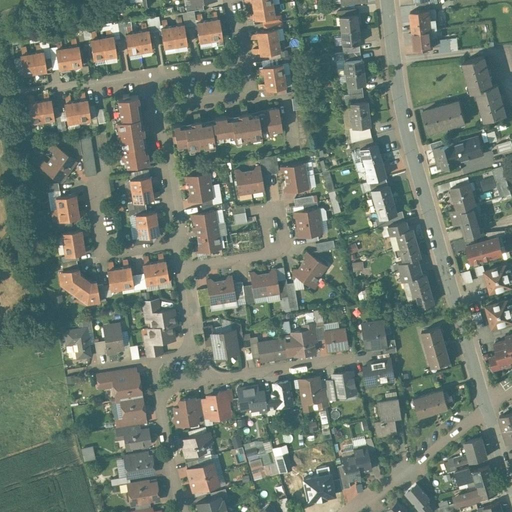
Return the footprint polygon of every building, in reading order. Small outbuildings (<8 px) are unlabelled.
[(124,0),(112,0),(114,8),(125,6),(124,0)] [(203,2),(191,4),(191,3),(186,4),(187,11),(204,9),(203,2)] [(272,4),(252,7),(253,12),(247,13),(248,18),(254,17),(254,19),(274,16),(272,4)] [(428,9),(410,12),(413,31),(431,29),(437,28),(436,19),(430,20),(428,9)] [(216,12),(211,13),(212,19),(207,20),(210,40),(222,38),(219,18),(217,18),(216,12)] [(203,21),(201,14),(197,15),(198,21),(196,22),(199,42),(210,40),(207,20),(203,21)] [(356,14),(341,16),(341,23),(340,24),(340,30),(357,28),(356,14)] [(181,17),(176,18),(177,25),(172,26),(175,45),(187,43),(184,24),(182,24),(181,17)] [(172,26),(167,26),(166,20),(161,21),(162,27),(160,28),(163,47),(175,45),(172,26)] [(146,23),(141,24),(142,30),(137,31),(140,51),(152,49),(149,29),(147,30),(146,23)] [(132,32),(131,26),(126,26),(127,33),(125,33),(128,53),(140,51),(137,31),(132,32)] [(276,28),(256,31),(256,33),(250,34),(251,39),(257,38),(258,43),(278,39),(276,28)] [(357,28),(340,30),(341,37),(343,36),(344,44),(359,42),(357,28)] [(111,35),(110,29),(105,30),(106,36),(101,37),(104,57),(116,55),(113,35),(111,35)] [(431,29),(413,31),(415,49),(432,47),(431,38),(432,38),(431,29)] [(101,37),(97,38),(95,31),(91,32),(92,39),(90,39),(93,59),(104,57),(101,37)] [(77,45),(75,38),(71,39),(72,46),(67,47),(70,66),(82,64),(78,45),(77,45)] [(449,38),(440,40),(440,46),(438,46),(439,52),(451,51),(449,38)] [(278,39),(258,43),(259,48),(252,49),(253,53),(260,53),(260,54),(280,51),(278,39)] [(67,47),(62,47),(61,41),(56,42),(57,48),(55,48),(58,68),(70,66),(67,47)] [(41,51),(40,44),(35,45),(36,52),(31,52),(35,72),(46,70),(43,50),(41,51)] [(27,53),(26,47),(21,47),(22,54),(20,54),(23,74),(35,72),(31,52),(27,53)] [(359,50),(343,52),(344,60),(344,61),(360,59),(359,50)] [(492,84),(484,55),(463,61),(472,91),(476,89),(484,119),(505,113),(497,83),(492,84)] [(360,59),(344,61),(345,73),(362,71),(361,59),(360,59)] [(282,63),(262,66),(262,68),(255,69),(256,74),(263,73),(264,78),(283,75),(282,63)] [(362,71),(345,73),(346,85),(363,83),(362,71)] [(283,75),(264,78),(264,83),(258,84),(259,89),(265,88),(266,90),(285,87),(283,75)] [(48,92),(43,93),(44,100),(39,100),(42,120),(54,118),(51,99),(49,99),(48,92)] [(362,92),(351,94),(352,102),(363,101),(362,92)] [(84,93),(79,93),(80,100),(75,101),(79,121),(90,119),(88,105),(87,99),(85,99),(84,93)] [(129,96),(129,93),(122,94),(122,97),(117,98),(121,119),(116,119),(118,131),(120,130),(121,135),(118,135),(120,146),(142,142),(141,132),(145,132),(146,134),(149,133),(147,121),(144,122),(144,125),(140,126),(136,101),(139,100),(138,94),(129,96)] [(351,94),(344,95),(345,104),(349,103),(352,102),(351,94)] [(34,101),(33,95),(28,95),(29,102),(27,102),(31,122),(42,120),(39,100),(34,101)] [(75,101),(71,102),(70,95),(65,96),(66,102),(64,103),(67,122),(79,121),(75,101)] [(458,100),(422,111),(428,131),(464,120),(458,100)] [(352,102),(349,103),(350,115),(367,113),(365,101),(352,102)] [(94,104),(88,105),(90,119),(91,124),(97,123),(95,109),(94,104)] [(226,116),(215,117),(215,120),(200,123),(200,120),(194,121),(194,124),(179,126),(179,123),(173,124),(174,133),(172,133),(173,140),(175,139),(176,144),(187,143),(187,148),(199,146),(198,143),(203,143),(203,145),(214,143),(214,139),(234,135),(234,140),(246,138),(245,136),(249,135),(250,138),(272,134),(271,131),(282,130),(281,125),(283,125),(282,118),(280,118),(278,107),(267,109),(267,112),(248,115),(247,112),(241,113),(241,116),(226,118),(226,116)] [(103,108),(95,109),(97,123),(106,122),(103,108)] [(307,108),(295,110),(300,150),(311,148),(307,108)] [(367,113),(350,115),(352,127),(368,125),(367,113)] [(373,135),(362,137),(364,143),(374,141),(373,135)] [(478,136),(453,144),(458,161),(484,153),(478,136)] [(443,139),(429,143),(431,149),(433,149),(432,149),(445,145),(443,139)] [(497,143),(499,149),(508,148),(507,141),(497,143)] [(142,142),(120,146),(122,157),(125,156),(126,167),(149,163),(147,152),(144,152),(142,142)] [(445,145),(432,149),(433,149),(437,162),(440,161),(442,169),(459,164),(458,161),(453,144),(452,143),(445,145)] [(376,144),(360,148),(363,160),(379,155),(376,144)] [(76,160),(58,147),(50,157),(68,170),(71,165),(72,166),(76,160)] [(379,155),(363,160),(367,172),(382,168),(383,168),(379,155)] [(265,156),(259,157),(260,165),(262,175),(267,174),(265,156)] [(68,170),(50,157),(42,168),(60,181),(65,175),(64,174),(68,170)] [(304,162),(280,166),(281,170),(285,172),(286,178),(306,175),(304,162)] [(256,166),(253,170),(247,170),(251,192),(264,189),(262,175),(260,165),(256,166)] [(510,194),(502,166),(491,169),(500,197),(510,194)] [(382,168),(367,172),(369,180),(384,176),(382,168)] [(247,170),(242,171),(238,169),(234,169),(238,194),(251,192),(247,170)] [(209,171),(184,175),(185,179),(189,182),(190,188),(211,184),(209,171)] [(149,175),(129,178),(131,190),(151,187),(150,182),(157,181),(156,176),(149,177),(149,175)] [(306,175),(286,178),(286,184),(284,188),(284,191),(308,188),(306,175)] [(369,180),(368,180),(370,189),(387,184),(384,176),(369,180)] [(465,182),(450,186),(456,209),(475,204),(471,190),(468,191),(465,182)] [(211,184),(190,188),(190,193),(188,197),(188,201),(200,199),(212,198),(213,197),(211,184)] [(387,184),(370,189),(374,204),(391,199),(387,184)] [(151,187),(131,190),(133,202),(153,199),(152,197),(159,196),(158,191),(152,192),(151,187)] [(75,193),(55,197),(57,208),(77,205),(76,200),(82,199),(82,194),(75,195),(75,193)] [(313,195),(293,198),(294,205),(302,204),(314,202),(313,195)] [(391,199),(374,204),(378,218),(395,213),(395,212),(391,199)] [(314,202),(302,204),(303,210),(317,207),(317,201),(314,202)] [(201,205),(202,211),(214,209),(215,210),(220,209),(219,202),(201,205)] [(456,209),(451,211),(454,224),(462,222),(478,218),(475,204),(456,209)] [(77,205),(57,208),(59,220),(79,217),(78,215),(85,214),(84,209),(78,210),(77,205)] [(303,210),(293,211),(294,215),(298,218),(299,224),(320,220),(317,207),(303,210)] [(202,211),(190,213),(191,217),(195,220),(196,225),(192,226),(217,222),(215,210),(214,209),(202,211)] [(395,213),(378,218),(380,227),(387,225),(404,220),(401,210),(395,212),(395,213)] [(155,211),(135,214),(137,225),(157,222),(156,217),(162,216),(162,212),(155,213),(155,211)] [(478,218),(462,222),(466,238),(483,233),(478,218)] [(320,220),(299,224),(299,229),(297,233),(297,237),(305,236),(317,234),(322,233),(320,220)] [(404,220),(387,225),(393,248),(398,247),(394,233),(407,229),(404,220)] [(157,222),(137,225),(139,237),(159,234),(158,232),(165,231),(164,226),(157,227),(157,222)] [(217,222),(192,226),(193,230),(197,233),(198,238),(219,235),(217,222)] [(407,229),(394,233),(398,247),(415,242),(410,228),(407,229)] [(81,229),(61,232),(63,243),(83,240),(82,235),(88,234),(88,230),(81,231),(81,229)] [(504,230),(486,232),(488,239),(498,236),(498,238),(501,237),(506,235),(504,230)] [(219,235),(198,238),(199,244),(196,248),(196,252),(205,251),(205,250),(221,248),(219,235)] [(488,239),(480,242),(484,258),(502,253),(500,245),(498,238),(498,236),(488,239)] [(83,240),(63,243),(65,255),(85,252),(84,250),(91,249),(90,244),(84,245),(83,240)] [(317,241),(317,249),(334,248),(334,240),(317,241)] [(415,242),(398,247),(400,255),(402,261),(415,258),(419,256),(415,242)] [(480,242),(467,245),(472,261),(484,258),(480,242)] [(221,248),(205,250),(205,251),(206,256),(222,254),(221,248)] [(326,265),(306,251),(304,254),(305,258),(301,263),(319,276),(326,265)] [(162,254),(157,255),(158,261),(154,262),(157,282),(169,280),(165,260),(163,260),(162,254)] [(149,263),(148,256),(143,257),(144,263),(142,264),(145,284),(157,282),(154,262),(149,263)] [(415,258),(402,261),(397,262),(400,271),(418,266),(415,258)] [(127,259),(122,260),(123,267),(118,267),(121,287),(133,285),(130,266),(128,266),(127,259)] [(353,270),(363,269),(362,260),(352,262),(353,270)] [(113,268),(112,262),(108,263),(108,269),(107,269),(110,289),(121,287),(118,267),(113,268)] [(293,269),(291,272),(311,286),(319,276),(301,263),(298,268),(293,269)] [(505,264),(484,270),(490,291),(511,285),(510,282),(507,268),(505,264)] [(418,266),(400,271),(403,280),(407,279),(407,278),(420,275),(418,266)] [(79,267),(62,270),(64,277),(60,283),(73,293),(85,277),(79,273),(79,267)] [(271,269),(268,272),(263,273),(266,294),(278,292),(279,292),(277,280),(275,268),(271,269)] [(253,271),(249,272),(253,296),(266,294),(263,273),(257,274),(253,271)] [(420,275),(407,278),(409,285),(411,293),(428,288),(424,274),(420,275)] [(232,275),(228,276),(225,279),(219,280),(223,301),(236,299),(235,296),(233,283),(232,275)] [(85,277),(73,293),(87,303),(91,297),(99,296),(97,285),(96,280),(91,281),(85,277)] [(213,281),(210,278),(206,279),(207,287),(210,303),(223,301),(219,280),(213,281)] [(286,278),(277,280),(279,292),(278,292),(279,298),(288,296),(289,296),(287,283),(286,278)] [(242,281),(233,283),(235,296),(244,295),(242,281)] [(293,282),(287,283),(289,296),(288,296),(289,301),(296,300),(293,282)] [(103,284),(97,285),(99,296),(99,300),(105,299),(103,284)] [(207,287),(196,289),(199,305),(210,303),(207,287)] [(428,288),(411,293),(415,307),(432,302),(428,288)] [(157,298),(142,300),(144,314),(149,313),(159,311),(157,298)] [(507,299),(486,305),(492,327),(511,320),(511,316),(508,303),(507,299)] [(159,311),(149,313),(151,327),(172,324),(176,324),(173,309),(159,311)] [(90,316),(81,319),(82,328),(86,327),(87,332),(92,331),(90,316)] [(240,323),(232,321),(233,328),(234,328),(235,336),(242,335),(240,323)] [(381,322),(362,325),(362,330),(360,333),(361,337),(364,340),(364,339),(365,347),(381,344),(385,344),(384,340),(381,322)] [(119,324),(107,326),(108,335),(105,340),(107,350),(108,350),(123,347),(119,324)] [(151,327),(147,327),(150,342),(150,343),(160,341),(174,339),(172,324),(151,327)] [(210,325),(202,326),(204,340),(211,339),(210,332),(211,332),(210,325)] [(323,325),(315,326),(315,328),(317,340),(325,339),(324,331),(323,325)] [(449,362),(439,326),(421,331),(432,367),(449,362)] [(82,328),(64,330),(66,344),(72,343),(74,351),(75,351),(76,358),(90,356),(87,332),(86,327),(82,328)] [(233,328),(222,330),(226,353),(238,351),(235,336),(234,328),(233,328)] [(315,328),(309,329),(311,341),(317,340),(315,328)] [(324,331),(325,339),(327,350),(347,347),(344,328),(324,331)] [(309,329),(291,332),(292,335),(295,353),(295,355),(313,352),(311,341),(309,329)] [(211,332),(210,332),(211,339),(214,355),(226,353),(222,330),(211,332)] [(507,338),(495,342),(498,354),(490,356),(493,367),(501,365),(510,362),(509,358),(511,357),(511,333),(506,335),(507,338)] [(292,335),(283,336),(283,338),(286,354),(295,353),(292,335)] [(283,338),(257,342),(260,361),(286,356),(286,354),(283,338)] [(394,338),(384,340),(385,344),(381,344),(382,353),(396,351),(394,338)] [(105,340),(94,341),(96,355),(108,353),(108,350),(107,350),(105,340)] [(160,341),(150,343),(150,342),(145,343),(147,356),(162,353),(160,341)] [(137,344),(130,345),(131,358),(138,357),(137,344)] [(389,358),(367,362),(368,366),(362,367),(363,371),(365,384),(365,386),(375,384),(374,382),(392,379),(389,358)] [(130,367),(96,373),(98,383),(113,380),(115,398),(112,399),(112,400),(120,399),(120,398),(141,395),(138,373),(131,374),(130,367)] [(351,371),(332,373),(333,379),(336,395),(337,395),(354,392),(351,371)] [(363,371),(357,372),(359,385),(365,384),(363,371)] [(317,376),(299,379),(303,402),(317,400),(321,400),(319,389),(317,376)] [(333,379),(325,381),(326,388),(328,398),(337,397),(337,395),(336,395),(333,379)] [(271,392),(271,393),(275,393),(277,405),(277,406),(278,406),(281,407),(285,407),(286,404),(291,404),(288,380),(273,383),(274,389),(273,389),(271,392)] [(411,383),(405,385),(408,393),(414,391),(411,383)] [(257,385),(237,388),(240,408),(259,405),(260,405),(257,391),(257,385)] [(326,388),(319,389),(321,400),(317,400),(319,409),(329,406),(328,398),(326,388)] [(443,389),(412,398),(417,416),(448,407),(443,389)] [(217,393),(207,395),(208,398),(211,416),(211,418),(221,416),(221,412),(223,408),(228,408),(225,390),(219,391),(217,393)] [(263,390),(257,391),(260,405),(259,405),(260,410),(267,409),(266,407),(264,394),(263,390)] [(271,393),(264,394),(266,407),(277,405),(275,393),(271,393)] [(141,395),(120,398),(120,399),(123,420),(145,416),(141,395)] [(194,397),(179,399),(180,406),(173,407),(175,416),(172,419),(175,422),(176,425),(179,424),(182,427),(185,423),(189,423),(189,419),(197,418),(197,415),(194,400),(194,397)] [(208,398),(200,399),(203,414),(203,417),(211,416),(208,398)] [(397,398),(376,401),(380,423),(374,424),(376,435),(396,432),(394,417),(400,416),(397,398)] [(200,399),(194,400),(197,415),(203,414),(200,399)] [(511,411),(499,416),(503,429),(511,426),(511,411)] [(400,416),(394,417),(396,432),(402,431),(400,416)] [(138,424),(116,427),(118,437),(125,436),(124,433),(139,430),(138,424)] [(511,426),(503,429),(507,442),(511,440),(511,426)] [(139,430),(124,433),(125,436),(126,448),(146,444),(149,441),(147,429),(139,430)] [(207,431),(181,439),(182,443),(183,443),(185,452),(184,452),(183,454),(202,449),(203,451),(204,450),(203,446),(204,445),(204,444),(211,442),(207,431)] [(289,443),(285,432),(279,434),(278,431),(272,433),(273,439),(280,438),(282,445),(289,443)] [(230,437),(234,447),(241,443),(237,434),(230,437)] [(370,437),(364,438),(365,443),(365,442),(367,451),(375,449),(370,437)] [(481,437),(465,441),(466,445),(460,447),(462,454),(458,456),(460,464),(467,462),(471,461),(486,456),(481,437)] [(273,439),(269,441),(274,456),(285,453),(282,445),(280,438),(273,439)] [(365,443),(352,445),(353,448),(358,471),(359,471),(371,469),(367,451),(365,442),(365,443)] [(82,460),(94,457),(90,444),(79,448),(82,460)] [(353,448),(341,451),(343,464),(347,480),(348,480),(360,477),(359,471),(358,471),(353,448)] [(202,449),(183,454),(185,462),(197,459),(204,457),(203,451),(202,449)] [(146,451),(123,454),(127,476),(154,472),(151,456),(147,457),(146,451)] [(285,453),(274,456),(278,471),(289,468),(285,453)] [(458,456),(448,459),(450,467),(460,464),(458,456)] [(197,459),(185,462),(187,468),(198,465),(197,459)] [(187,468),(186,468),(190,480),(215,472),(211,461),(198,465),(187,468)] [(343,464),(336,465),(341,489),(350,487),(348,480),(347,480),(343,464)] [(489,465),(473,470),(476,479),(477,484),(493,479),(489,465)] [(469,466),(455,470),(458,484),(467,481),(476,479),(473,470),(471,471),(469,466)] [(330,471),(302,478),(307,500),(335,494),(330,471)] [(215,472),(190,480),(193,491),(205,487),(218,484),(215,472)] [(147,479),(127,482),(131,504),(158,499),(155,483),(148,485),(147,479)] [(493,479),(477,484),(479,489),(481,497),(497,493),(493,479)] [(416,483),(405,492),(421,511),(425,511),(429,510),(430,509),(426,504),(424,501),(427,498),(416,483)] [(205,487),(193,491),(194,497),(207,493),(205,487)] [(225,488),(210,492),(211,498),(220,496),(221,500),(223,499),(223,500),(225,499),(227,495),(225,488)] [(479,489),(453,496),(455,503),(458,502),(459,504),(481,497),(479,489)] [(211,498),(196,502),(199,511),(206,511),(225,507),(223,500),(223,499),(221,500),(220,496),(211,498)] [(290,511),(286,497),(279,499),(282,511),(290,511)] [(406,511),(396,499),(384,509),(386,511),(406,511)] [(502,511),(499,502),(484,507),(485,511),(502,511)] [(275,511),(268,503),(259,510),(260,511),(275,511)] [(455,503),(437,508),(438,511),(446,511),(460,508),(459,504),(456,505),(455,503)]
